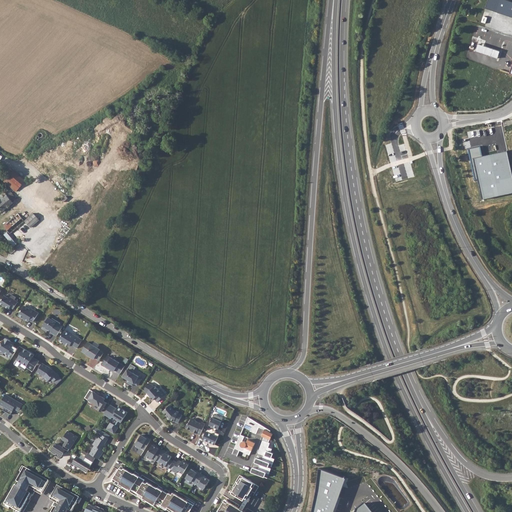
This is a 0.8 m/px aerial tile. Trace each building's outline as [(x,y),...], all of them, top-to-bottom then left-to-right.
[(511,2),(503,0),(500,0),(496,12),(511,17),(511,2)] [(486,10),(481,22),(486,23),(490,12),(486,10)] [(506,47),(474,37),(470,49),(502,60),(506,47)] [(483,199),(511,193),(511,170),(507,151),(482,156),(480,147),(468,148),(474,180),(477,179),(483,199)] [(16,192),(26,181),(14,170),(8,177),(10,178),(6,183),(16,192)] [(0,213),(1,214),(14,203),(12,201),(15,198),(9,191),(6,194),(5,192),(0,196),(0,197),(2,200),(0,202),(0,213)] [(23,219),(19,215),(18,214),(3,227),(10,235),(24,223),(25,222),(23,219)] [(34,214),(25,222),(31,228),(40,220),(38,218),(34,214)] [(10,297),(9,298),(4,295),(0,302),(0,303),(9,309),(10,307),(14,309),(18,302),(10,297)] [(24,306),(19,315),(29,322),(30,319),(34,321),(39,313),(32,308),(31,310),(24,306)] [(51,332),(57,336),(63,326),(60,324),(61,323),(52,318),(52,319),(47,317),(44,321),(45,323),(44,325),(43,324),(40,329),(47,332),(48,330),(51,331),(51,332)] [(65,331),(59,340),(70,346),(71,344),(74,346),(79,338),(72,333),(71,335),(65,331)] [(11,359),(18,348),(14,346),(14,345),(12,344),(9,342),(10,341),(6,338),(2,344),(0,342),(0,353),(4,353),(8,355),(7,356),(11,359)] [(99,360),(104,353),(100,350),(100,349),(88,342),(82,351),(95,359),(95,358),(99,360)] [(27,367),(33,371),(39,361),(33,357),(34,355),(30,352),(30,353),(28,352),(28,351),(24,348),(17,360),(14,364),(25,370),(27,367)] [(108,354),(102,364),(114,371),(115,370),(120,373),(125,365),(108,354)] [(43,363),(37,372),(44,377),(48,381),(51,378),(54,382),(60,376),(57,373),(56,374),(51,368),(43,363)] [(133,371),(128,368),(123,376),(129,380),(127,382),(133,386),(135,383),(138,386),(142,378),(133,372),(133,371)] [(149,383),(144,390),(148,393),(151,396),(150,396),(153,400),(154,398),(158,402),(166,394),(162,389),(160,391),(155,386),(154,386),(149,383)] [(101,411),(107,403),(104,401),(105,398),(90,389),(85,398),(88,400),(89,400),(89,401),(90,402),(91,403),(92,403),(93,402),(99,406),(98,409),(101,411)] [(5,394),(0,403),(0,408),(11,415),(15,407),(20,410),(23,404),(5,394)] [(110,404),(104,414),(112,418),(113,417),(118,420),(115,425),(111,423),(107,429),(115,433),(118,427),(121,422),(122,422),(128,412),(121,409),(118,407),(117,408),(117,409),(110,404)] [(170,405),(163,411),(167,416),(168,415),(170,417),(169,418),(170,419),(178,423),(182,414),(178,413),(179,412),(175,410),(175,411),(170,405)] [(221,421),(212,417),(209,424),(211,425),(210,429),(207,428),(202,439),(215,444),(219,433),(215,431),(217,427),(218,428),(221,421)] [(270,432),(271,430),(248,417),(245,424),(252,427),(250,431),(256,433),(259,427),(265,429),(270,432)] [(197,433),(200,434),(205,423),(201,421),(201,423),(196,421),(195,419),(192,418),(191,419),(189,423),(188,423),(185,427),(193,431),(192,431),(196,433),(197,433)] [(265,429),(262,434),(270,439),(273,434),(270,432),(265,429)] [(56,443),(52,451),(61,457),(66,449),(69,451),(77,437),(68,431),(63,438),(67,441),(63,447),(56,443)] [(243,440),(244,437),(240,434),(234,448),(250,455),(251,450),(245,447),(244,447),(243,447),(241,446),(241,445),(241,443),(241,442),(242,441),(243,440)] [(92,450),(101,456),(104,450),(103,449),(106,445),(105,444),(108,438),(102,435),(100,438),(98,437),(93,444),(95,445),(92,450)] [(145,450),(151,440),(147,437),(147,438),(141,435),(136,444),(136,445),(136,446),(139,448),(141,448),(145,450)] [(241,442),(241,443),(241,445),(241,446),(243,447),(244,447),(245,447),(251,450),(255,443),(248,439),(246,442),(246,441),(245,441),(243,440),(242,441),(241,442)] [(270,443),(263,441),(258,453),(264,455),(262,460),(257,458),(255,463),(260,465),(258,469),(252,467),(250,473),(268,479),(275,459),(272,458),(273,453),(271,453),(272,449),(269,448),(270,443)] [(156,461),(162,451),(157,447),(157,446),(153,444),(146,455),(147,455),(147,457),(150,459),(152,458),(156,461)] [(166,452),(163,450),(162,451),(158,458),(161,460),(159,462),(169,468),(173,461),(170,459),(172,456),(166,453),(166,452)] [(73,454),(71,457),(75,459),(74,461),(72,463),(87,472),(89,469),(93,462),(85,457),(84,460),(73,454)] [(182,462),(179,460),(172,470),(177,473),(178,471),(183,474),(189,463),(185,461),(185,462),(182,461),(182,462)] [(123,463),(112,481),(159,509),(161,506),(170,511),(189,511),(195,502),(171,487),(169,491),(165,489),(164,491),(161,490),(162,488),(159,486),(159,485),(142,475),(140,477),(138,475),(139,474),(135,471),(123,463)] [(50,481),(25,468),(22,473),(17,482),(20,484),(19,487),(15,485),(5,504),(10,507),(15,510),(18,511),(20,511),(31,494),(28,492),(31,486),(43,493),(50,481)] [(195,483),(201,474),(197,471),(197,472),(191,469),(186,478),(192,481),(195,483)] [(333,511),(346,477),(321,469),(313,511),(333,511)] [(205,476),(201,474),(195,483),(198,485),(204,489),(210,480),(204,477),(205,476)] [(238,482),(232,493),(244,500),(245,498),(243,497),(246,493),(249,495),(251,491),(255,493),(259,486),(254,483),(240,475),(236,481),(238,482)] [(80,498),(58,486),(52,498),(61,503),(58,509),(55,507),(52,511),(72,511),(79,499),(80,498)] [(224,501),(217,511),(245,511),(244,511),(239,511),(237,510),(238,508),(228,502),(227,503),(224,501)]
